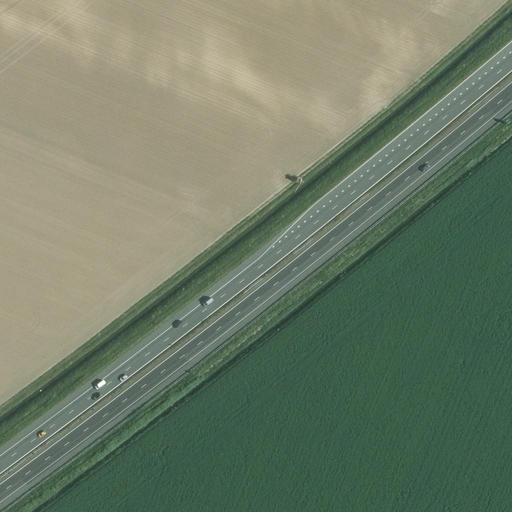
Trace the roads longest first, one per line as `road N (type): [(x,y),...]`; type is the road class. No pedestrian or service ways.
road 1 (motorway): [(511,61),(0,465)]
road 2 (motorway): [(0,493),(511,91)]
